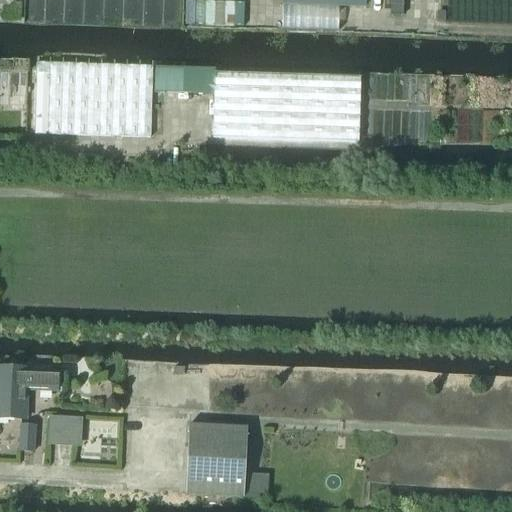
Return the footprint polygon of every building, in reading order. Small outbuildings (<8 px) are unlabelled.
[(433,21),(433,0),(420,0),(420,20),(433,21)] [(436,24),(445,25),(445,13),(436,13),(436,24)] [(152,68),(36,64),(36,73),(34,135),(150,138),(152,68)] [(214,71),(154,69),(153,94),(214,96),(214,74),(214,71)] [(360,78),(214,74),(214,96),(212,139),(358,144),(360,78)] [(0,422),(24,423),(25,393),(55,394),(56,376),(26,375),(26,372),(0,371),(0,422)] [(186,495),(243,498),(267,499),(268,476),(245,474),(247,429),(190,426),(186,495)] [(18,454),(32,455),(34,430),(19,429),(18,454)]
